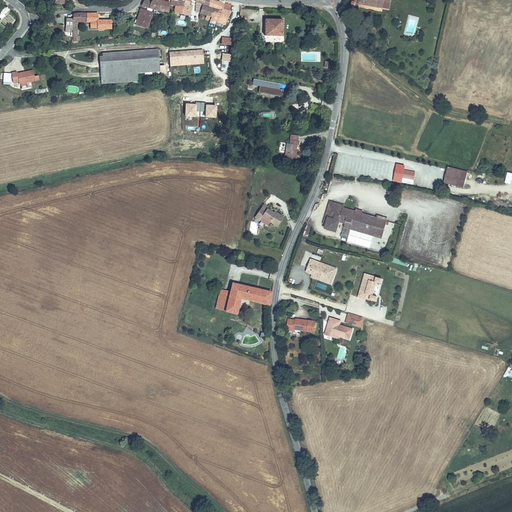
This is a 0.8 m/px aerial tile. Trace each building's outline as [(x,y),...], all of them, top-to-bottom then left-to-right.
[(156,10),(169,11),(170,3),(163,2),(157,0),(157,4),(153,3),(146,0),(144,0),(143,4),(153,9),(156,10)] [(189,5),(190,2),(182,0),(178,0),(178,2),(176,6),(174,13),(189,16),(192,6),(189,5)] [(225,4),(225,3),(213,0),(205,0),(203,6),(222,12),(225,4)] [(353,0),(352,5),(356,6),(357,3),(393,8),(394,2),(385,1),(384,0),(353,0)] [(230,6),(225,4),(222,12),(219,22),(217,26),(223,27),(230,6)] [(219,22),(222,12),(203,6),(202,14),(212,17),(211,21),(219,22)] [(139,15),(148,19),(151,12),(142,8),(139,15)] [(89,15),(81,14),(80,21),(85,22),(88,22),(89,15)] [(92,27),(99,27),(99,21),(99,15),(89,15),(88,22),(92,22),(92,27)] [(144,28),(148,19),(139,15),(137,17),(134,23),(144,28)] [(266,36),(284,37),(285,20),(264,20),(264,23),(266,23),(266,36)] [(225,48),(237,46),(237,38),(225,39),(225,48)] [(160,47),(105,50),(105,54),(100,54),(102,80),(140,78),(140,70),(161,69),(161,65),(160,47)] [(172,52),(172,62),(191,61),(198,61),(197,51),(172,52)] [(229,61),(230,53),(221,53),(221,61),(229,61)] [(191,61),(172,62),(173,77),(192,76),(191,61)] [(12,87),(34,82),(32,72),(16,75),(16,73),(9,75),(12,87)] [(283,97),(284,90),(261,86),(260,93),(283,97)] [(216,105),(206,105),(206,102),(195,102),(195,104),(185,103),(184,116),(215,117),(216,105)] [(299,137),(298,137),(291,136),(290,136),(289,140),(286,140),(285,155),(297,156),(298,148),(296,148),(297,141),(299,141),(299,137)] [(393,166),(345,155),(341,170),(393,182),(400,184),(401,179),(391,177),(393,166)] [(465,187),(468,172),(447,168),(444,183),(465,187)] [(401,182),(413,185),(416,172),(404,169),(401,182)] [(332,205),(343,208),(344,206),(331,202),(327,213),(330,214),(332,205)] [(285,218),(278,214),(277,215),(275,214),(269,209),(270,208),(265,205),(261,211),(265,214),(264,216),(272,222),(279,227),(285,218)] [(388,221),(378,218),(363,214),(356,212),(343,208),(332,205),(330,214),(327,213),(326,219),(329,219),(327,226),(327,228),(339,232),(342,220),(347,221),(346,226),(344,233),(350,235),(352,228),(384,237),(388,221)] [(272,222),(264,216),(261,220),(269,227),(272,222)] [(329,280),(334,268),(311,259),(307,272),(313,274),(329,280)] [(329,280),(313,274),(312,277),(332,285),(337,269),(334,268),(329,280)] [(373,295),(375,291),(373,290),(374,287),(376,287),(377,282),(382,284),(383,279),(371,276),(370,280),(364,279),(360,297),(377,302),(378,297),(373,295)] [(243,295),(271,302),(273,289),(234,280),(232,289),(228,308),(239,310),(243,295)] [(216,305),(221,307),(225,288),(220,287),(216,305)] [(221,307),(228,308),(232,289),(225,288),(221,307)] [(344,323),(359,327),(358,316),(347,313),(344,323)] [(323,332),(346,339),(349,330),(336,326),(337,321),(327,318),(323,332)] [(310,333),(312,323),(292,320),(292,321),(284,321),(283,331),(290,332),(291,330),(310,333)]
